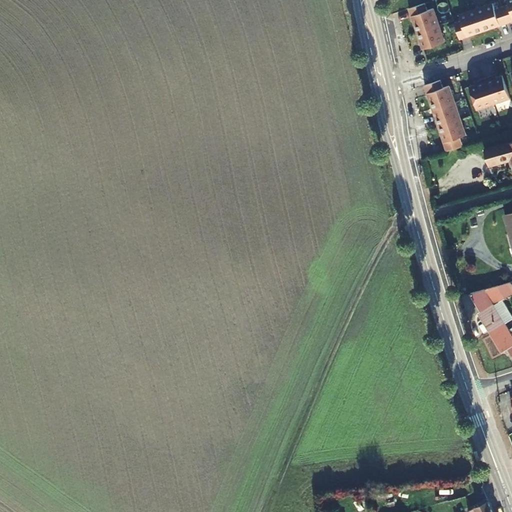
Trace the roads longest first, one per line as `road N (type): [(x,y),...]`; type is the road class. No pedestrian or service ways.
road 1 (track): [(264,511),(392,226),(412,207)]
road 2 (secondary): [(470,395),(383,88)]
road 3 (residential): [(383,88),(511,46)]
road 4 (secondary): [(511,508),(470,395)]
